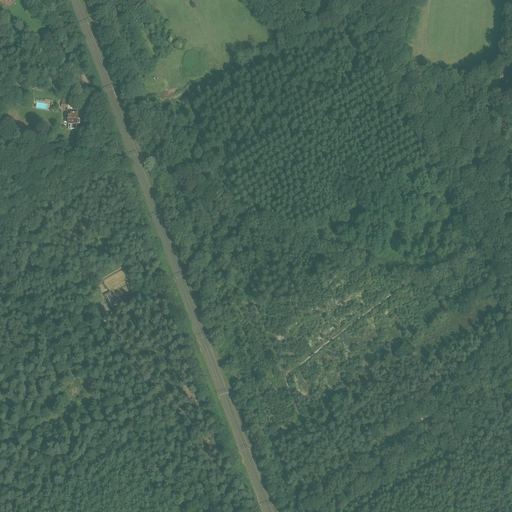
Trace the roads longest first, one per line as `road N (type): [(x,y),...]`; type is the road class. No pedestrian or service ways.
road 1 (track): [(511,259),(356,0)]
road 2 (track): [(2,209),(98,316)]
